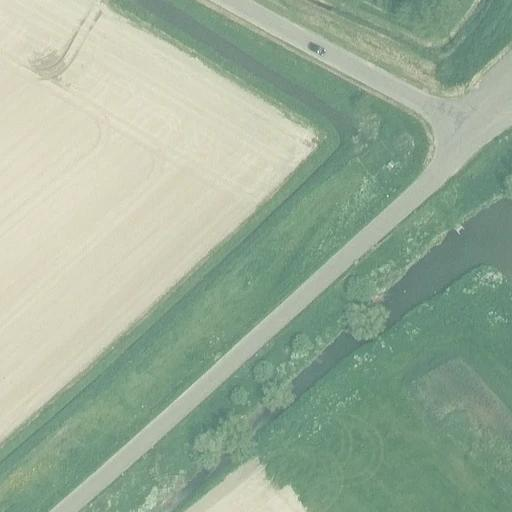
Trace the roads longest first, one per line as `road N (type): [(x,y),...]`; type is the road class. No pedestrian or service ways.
road 1 (unclassified): [(54,511),(470,143)]
road 2 (unclassified): [(470,143),(221,0)]
